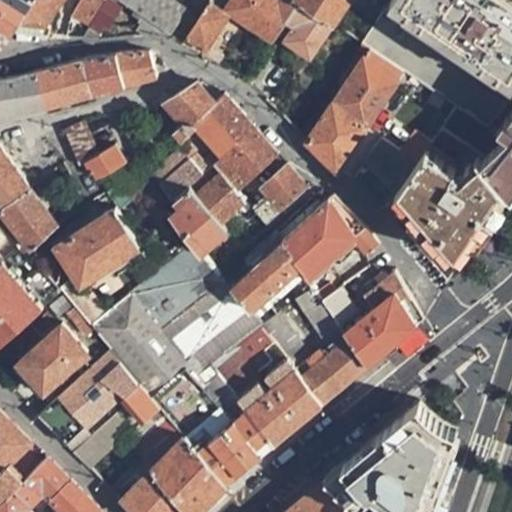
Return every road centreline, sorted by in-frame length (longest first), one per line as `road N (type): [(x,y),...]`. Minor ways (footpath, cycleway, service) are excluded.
road 1 (tertiary): [(511,285),(249,511)]
road 2 (residential): [(121,511),(0,390)]
road 3 (secondary): [(511,356),(459,511)]
